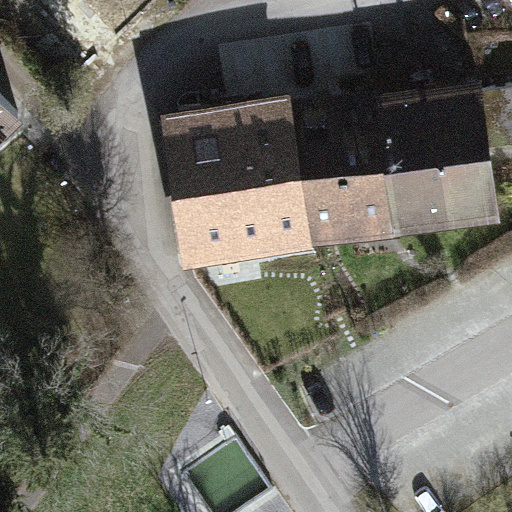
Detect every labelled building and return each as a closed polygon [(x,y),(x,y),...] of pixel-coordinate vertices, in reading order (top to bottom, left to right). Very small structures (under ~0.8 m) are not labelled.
[(400,240),(504,227),(484,74),(380,86),(400,240)] [(380,86),(296,98),(316,252),(400,240),(380,86)] [(0,94),(0,144),(25,121),(0,94)] [(235,106),(245,184),(177,193),(187,269),(316,252),(296,98),(235,106)] [(235,106),(167,115),(177,193),(245,184),(235,106)]
